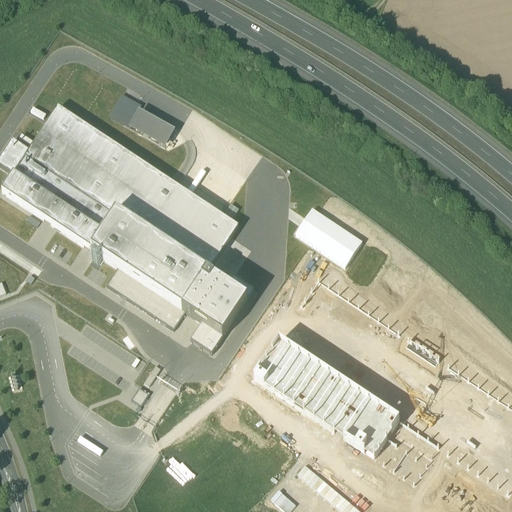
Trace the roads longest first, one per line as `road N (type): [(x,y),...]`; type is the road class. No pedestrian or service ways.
road 1 (motorway): [(196,0),(388,114),(511,213)]
road 2 (motorway): [(511,177),(399,89),(245,0)]
